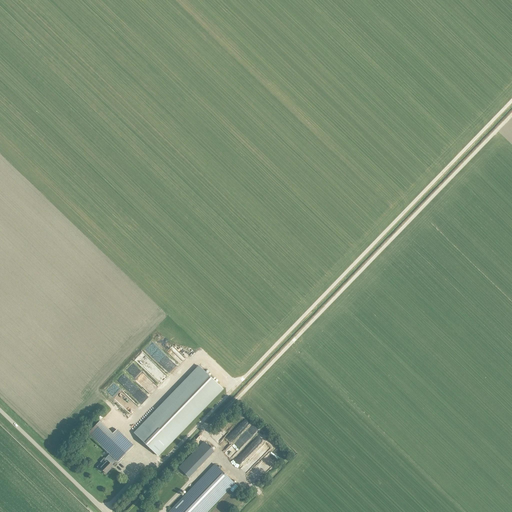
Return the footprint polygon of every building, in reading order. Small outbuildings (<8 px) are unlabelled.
[(129,372),(133,377),(139,372),(137,369),(139,368),(136,365),(129,372)] [(160,454),(222,389),(223,389),(198,366),(199,366),(137,431),(136,430),(134,433),(158,456),(160,454)] [(163,372),(156,378),(161,383),(167,377),(163,372)] [(112,456),(116,460),(118,462),(133,446),(117,430),(113,434),(100,422),(89,433),(112,456)] [(238,423),(221,440),(225,444),(243,427),(238,423)] [(246,434),(250,437),(256,428),(252,425),(246,434)] [(225,452),(231,457),(249,437),(244,432),(225,452)] [(246,459),(260,440),(253,435),(239,455),(246,459)] [(204,441),(178,467),(182,471),(208,445),(204,441)] [(265,451),(261,447),(242,468),(247,472),(265,451)] [(274,447),(252,472),(254,474),(251,477),(257,482),(281,453),(274,447)] [(239,465),(243,460),(236,455),(233,461),(239,465)] [(111,465),(116,460),(112,456),(103,465),(104,465),(101,469),(106,474),(109,470),(109,469),(112,466),(111,465)] [(169,511),(207,511),(235,484),(214,464),(169,511)]
